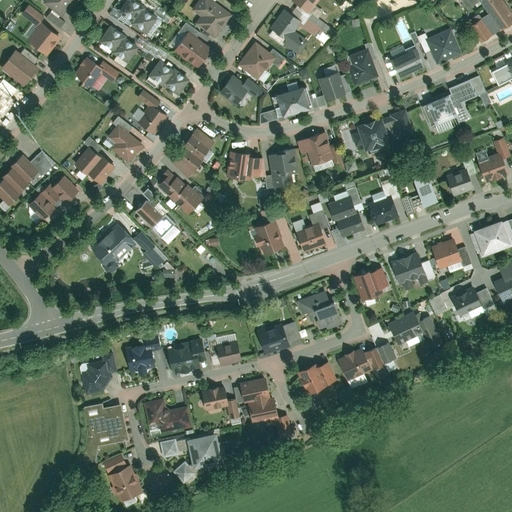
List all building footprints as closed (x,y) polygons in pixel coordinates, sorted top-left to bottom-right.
[(80,0),(44,0),(43,2),(62,17),(68,10),(71,12),(80,0)] [(144,5),(136,0),(125,0),(118,12),(133,22),(143,6),(144,5)] [(234,14),(214,0),(199,0),(193,10),(201,16),(196,23),(217,38),(234,14)] [(294,0),(311,12),(319,0),(294,0)] [(511,22),(511,17),(501,0),(478,0),(498,31),(511,22)] [(158,16),(143,6),(133,22),(132,24),(147,33),(158,16)] [(284,11),(271,28),(285,38),(282,42),(299,55),(309,41),(293,29),(299,22),(284,11)] [(481,19),(470,27),(480,43),(492,35),(481,19)] [(43,22),(27,40),(45,55),(61,37),(43,22)] [(310,23),(306,30),(318,37),(323,30),(310,23)] [(125,34),(110,24),(99,41),(114,51),(124,36),(125,34)] [(462,50),(451,27),(427,39),(438,62),(462,50)] [(174,52),(197,68),(203,59),(203,55),(210,46),(189,32),(174,52)] [(139,45),(124,36),(114,51),(113,53),(128,63),(139,45)] [(254,42),(238,64),(259,80),(276,58),(254,42)] [(348,66),(355,86),(380,76),(370,48),(350,55),(353,64),(348,66)] [(391,59),(399,77),(425,66),(416,48),(391,59)] [(1,68),(22,84),(29,76),(31,77),(38,68),(15,50),(1,68)] [(105,69),(88,56),(73,74),(82,82),(81,83),(82,86),(86,89),(89,89),(105,69)] [(173,70),(158,60),(147,77),(162,87),(163,85),(173,70)] [(189,78),(174,68),(173,70),(163,85),(178,95),(189,78)] [(318,77),(326,102),(347,95),(339,71),(318,77)] [(233,76),(221,93),(227,98),(228,102),(233,105),(246,105),(254,94),(256,96),(262,89),(247,78),(243,83),(233,76)] [(6,103),(11,97),(0,87),(0,111),(2,113),(9,106),(6,103)] [(307,110),(312,109),(306,87),(276,95),(282,117),(289,115),(300,112),(307,110)] [(457,92),(426,104),(435,125),(456,116),(458,121),(468,117),(457,92)] [(151,104),(138,123),(154,135),(168,116),(151,104)] [(359,132),(352,135),(356,147),(364,144),(366,150),(391,142),(389,136),(398,133),(399,139),(413,134),(405,110),(391,115),(393,120),(384,122),(382,116),(357,124),(359,132)] [(274,112),(261,111),(260,120),(274,121),(274,112)] [(138,138),(118,124),(110,136),(117,141),(111,149),(129,161),(139,147),(134,143),(138,138)] [(186,146),(203,160),(217,144),(197,128),(183,144),(186,146)] [(327,132),(303,140),(312,166),(336,158),(327,132)] [(351,135),(343,138),(348,153),(356,150),(351,136),(352,135),(351,135)] [(478,161),(486,181),(492,179),(492,180),(501,176),(501,175),(507,173),(502,159),(510,156),(503,137),(495,140),(500,153),(478,161)] [(89,146),(75,163),(88,174),(89,173),(103,157),(89,146)] [(172,163),(189,177),(203,160),(186,146),(172,163)] [(230,151),(226,177),(248,180),(252,154),(230,151)] [(295,153),(269,154),(272,186),(294,185),(293,175),(297,174),(295,153)] [(13,165),(28,180),(38,170),(23,154),(13,165)] [(103,157),(89,173),(102,184),(104,184),(107,180),(107,178),(117,167),(104,155),(103,157)] [(4,178),(18,192),(29,181),(28,180),(13,165),(2,176),(4,178)] [(414,173),(424,205),(447,197),(436,165),(414,173)] [(448,175),(455,195),(473,189),(467,169),(448,175)] [(168,174),(157,186),(188,214),(203,198),(191,187),(188,184),(186,186),(177,178),(175,180),(171,177),(168,174)] [(51,188),(66,204),(78,193),(63,177),(51,188)] [(0,182),(0,195),(9,205),(20,194),(18,192),(4,178),(0,182)] [(29,204),(44,220),(56,208),(41,192),(29,204)] [(369,202),(377,223),(399,215),(391,194),(369,202)] [(326,203),(333,220),(336,219),(355,212),(349,195),(326,203)] [(146,200),(136,211),(152,227),(163,217),(146,200)] [(336,219),(342,236),(365,228),(358,211),(355,212),(336,219)] [(276,220),(255,228),(258,237),(255,238),(258,246),(261,245),(264,254),(286,246),(276,220)] [(503,222),(502,220),(494,222),(480,227),(474,230),(475,232),(472,233),(481,258),(511,246),(511,236),(506,221),(503,222)] [(296,230),(304,251),(326,243),(318,222),(296,230)] [(119,224),(91,249),(104,262),(103,267),(107,271),(114,271),(117,267),(117,265),(139,245),(119,224)] [(133,238),(158,264),(166,256),(142,230),(133,238)] [(431,246),(439,269),(463,260),(454,237),(431,246)] [(201,245),(197,249),(208,260),(212,256),(201,245)] [(411,253),(390,261),(392,267),(399,284),(403,283),(405,289),(414,286),(412,279),(417,277),(419,285),(428,281),(425,275),(427,274),(418,250),(411,253)] [(370,269),(353,275),(362,300),(378,294),(376,291),(389,286),(382,267),(370,271),(370,269)] [(511,272),(493,281),(502,299),(511,294),(511,272)] [(452,298),(460,315),(482,304),(474,287),(452,298)] [(318,292),(297,299),(302,312),(308,310),(311,318),(316,317),(318,325),(324,323),(323,321),(339,316),(337,309),(334,302),(330,303),(325,289),(318,292)] [(430,297),(435,313),(449,309),(443,293),(430,297)] [(414,310),(388,322),(399,344),(424,332),(414,310)] [(281,324),(260,330),(266,349),(287,342),(281,324)] [(147,345),(126,350),(131,372),(139,370),(140,372),(149,370),(148,368),(158,366),(154,349),(161,347),(158,335),(145,339),(147,345)] [(202,337),(167,345),(172,366),(177,367),(186,365),(187,364),(189,362),(193,361),(195,360),(196,358),(200,357),(199,354),(206,352),(202,337)] [(237,340),(217,344),(222,365),(241,361),(237,340)] [(346,356),(338,359),(348,381),(382,364),(375,347),(364,352),(362,348),(355,351),(355,350),(345,354),(346,356)] [(88,369),(82,371),(86,391),(106,387),(114,374),(113,370),(118,369),(115,351),(102,354),(103,361),(87,364),(88,369)] [(298,371),(308,394),(336,381),(327,362),(316,367),(315,364),(298,371)] [(265,378),(241,383),(242,387),(246,403),(249,402),(253,421),(264,419),(265,425),(276,423),(279,438),(293,435),(288,413),(278,415),(276,406),(274,397),(269,398),(265,378)] [(209,389),(202,391),(206,409),(227,404),(230,417),(238,415),(234,397),(227,399),(224,386),(220,387),(220,385),(209,387),(209,389)] [(241,385),(234,386),(237,398),(243,397),(241,385)] [(164,398),(145,402),(149,425),(155,424),(159,426),(160,431),(191,425),(187,404),(169,407),(166,406),(164,398)] [(87,415),(91,435),(85,458),(96,461),(99,446),(129,439),(121,404),(110,406),(98,412),(87,415)] [(193,465),(189,466),(185,462),(175,471),(184,482),(195,473),(196,475),(205,470),(204,467),(222,463),(216,431),(187,437),(187,439),(177,442),(176,439),(160,442),(163,458),(179,455),(178,451),(189,449),(193,465)] [(122,455),(104,462),(120,501),(141,492),(129,463),(126,464),(122,455)]
